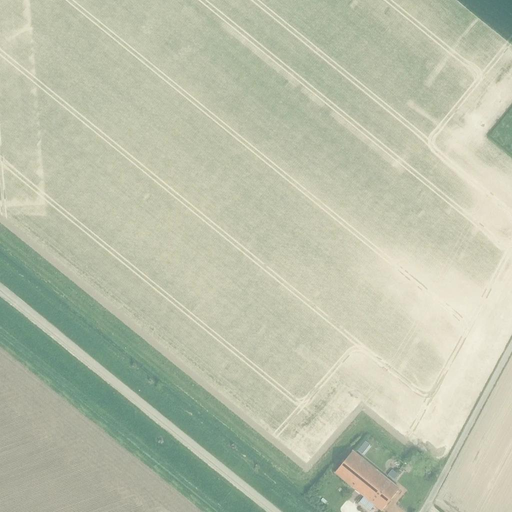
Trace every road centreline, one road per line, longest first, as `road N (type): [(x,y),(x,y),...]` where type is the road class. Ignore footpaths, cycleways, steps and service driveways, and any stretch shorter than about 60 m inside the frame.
road 1 (unclassified): [(272,511),(8,297)]
road 2 (unclassified): [(422,511),(511,344)]
